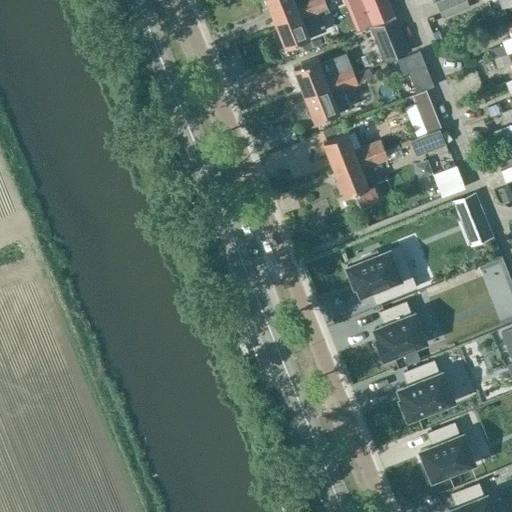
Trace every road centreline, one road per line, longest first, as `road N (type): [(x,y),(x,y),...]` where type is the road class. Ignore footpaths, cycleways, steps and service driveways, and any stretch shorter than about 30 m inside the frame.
road 1 (residential): [(384,511),(179,0)]
road 2 (tertiary): [(340,511),(136,0)]
